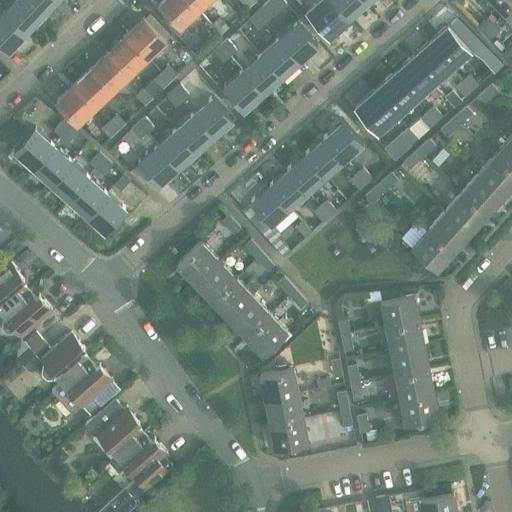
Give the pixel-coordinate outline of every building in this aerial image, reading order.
[(26,32),(43,14),(27,0),(13,0),(4,10),(26,32)] [(27,0),(43,14),(56,0),(27,0)] [(189,0),(162,0),(159,3),(181,26),(198,9),(189,0)] [(189,0),(198,9),(208,0),(189,0)] [(329,34),(347,18),(331,0),(320,0),(308,11),(329,34)] [(363,0),(331,0),(347,18),(365,2),(363,0)] [(511,0),(491,0),(503,12),(511,3),(511,0)] [(511,3),(503,12),(511,21),(511,3)] [(261,5),(255,11),(265,22),(271,16),(261,5)] [(4,10),(0,14),(0,40),(9,49),(26,32),(4,10)] [(258,28),(265,22),(255,11),(248,18),(258,28)] [(219,16),(211,23),(220,32),(228,25),(219,16)] [(144,17),(126,34),(148,57),(166,40),(144,17)] [(448,23),(428,41),(450,67),(470,49),(472,52),(482,60),(493,72),(502,63),(483,42),(480,39),(458,17),(449,25),(448,23)] [(477,27),(483,32),(493,22),(488,17),(477,27)] [(297,21),(278,37),(299,60),(317,44),(297,21)] [(489,39),(500,28),(493,22),(483,32),(489,39)] [(130,73),(148,57),(126,34),(109,50),(130,73)] [(280,76),(299,60),(278,37),(260,53),(280,76)] [(227,38),(220,44),(229,55),(236,49),(227,38)] [(428,41),(410,57),(432,83),(450,67),(428,41)] [(222,61),(229,55),(220,44),(213,51),(222,61)] [(109,50),(92,67),(113,89),(130,73),(109,50)] [(260,53),(242,69),(262,92),(280,76),(260,53)] [(410,57),(392,73),(414,98),(432,83),(410,57)] [(169,63),(161,71),(170,80),(178,72),(169,63)] [(92,67),(74,83),(96,106),(113,89),(92,67)] [(244,109),(262,92),(242,69),(223,86),(244,109)] [(162,87),(170,80),(161,71),(153,78),(162,87)] [(392,73),(374,89),(396,114),(414,98),(392,73)] [(469,73),(461,79),(471,90),(479,84),(469,73)] [(461,79),(455,85),(465,96),(471,90),(461,79)] [(179,82),(171,88),(182,101),(190,94),(179,82)] [(78,123),(78,122),(96,106),(74,83),(56,100),(78,123)] [(485,101),(498,90),(492,83),(478,94),(485,101)] [(144,87),(135,95),(144,104),(153,96),(144,87)] [(175,106),(182,101),(171,88),(165,94),(175,106)] [(374,89),(355,106),(377,131),(396,114),(374,89)] [(453,90),(445,97),(454,106),(461,99),(453,90)] [(193,113),(213,136),(232,119),(211,97),(193,113)] [(426,111),(435,122),(443,115),(433,104),(426,111)] [(454,115),(460,123),(473,112),(467,104),(454,115)] [(61,119),(49,108),(42,115),(55,127),(61,119)] [(418,138),(435,122),(426,111),(408,127),(418,138)] [(117,112),(109,120),(117,129),(125,121),(117,112)] [(195,151),(213,136),(193,113),(175,129),(195,151)] [(144,114),(137,121),(177,167),(195,151),(175,129),(165,138),(144,114)] [(447,135),(460,123),(454,115),(440,127),(447,135)] [(54,129),(60,135),(70,125),(63,119),(54,129)] [(362,142),(342,119),(323,136),(344,159),(362,142)] [(109,137),(117,129),(109,120),(101,127),(109,137)] [(139,160),(159,183),(177,167),(137,121),(133,124),(122,136),(131,146),(140,139),(150,151),(139,160)] [(67,141),(76,130),(70,125),(60,135),(67,141)] [(36,126),(15,149),(33,166),(54,142),(36,126)] [(411,144),(418,138),(408,127),(401,133),(411,144)] [(326,174),(344,159),(323,136),(305,152),(326,174)] [(511,136),(496,154),(511,168),(511,136)] [(430,137),(416,148),(423,156),(436,145),(430,137)] [(33,166),(51,182),(72,158),(54,142),(33,166)] [(403,160),(410,168),(423,156),(416,148),(403,160)] [(446,150),(440,149),(430,162),(436,167),(449,153),(446,150)] [(89,162),(96,167),(105,157),(99,151),(89,162)] [(308,190),(326,174),(305,152),(287,167),(308,190)] [(504,195),(511,186),(511,168),(496,154),(479,173),(504,195)] [(96,167),(104,174),(112,164),(105,157),(96,167)] [(72,158),(51,182),(69,198),(90,174),(72,158)] [(287,167),(269,183),(290,206),(308,190),(287,167)] [(365,183),(373,177),(364,167),(356,173),(365,183)] [(392,170),(379,182),(385,189),(398,177),(392,170)] [(121,190),(131,179),(123,172),(114,183),(121,190)] [(359,189),(365,183),(356,173),(350,178),(359,189)] [(479,173),(463,191),(488,214),(504,195),(479,173)] [(69,198),(86,214),(107,190),(90,174),(69,198)] [(365,194),(371,201),(385,189),(379,182),(365,194)] [(271,223),(290,206),(269,183),(251,200),(271,223)] [(105,230),(126,207),(107,190),(86,214),(105,230)] [(471,232),(488,214),(463,191),(446,210),(471,232)] [(326,199),(320,204),(329,214),(335,208),(326,199)] [(322,220),(329,214),(320,204),(313,210),(322,220)] [(446,210),(429,228),(454,251),(471,232),(446,210)] [(221,219),(233,233),(240,227),(228,213),(221,219)] [(303,220),(295,226),(305,236),(312,229),(303,220)] [(437,270),(454,251),(429,228),(412,247),(437,270)] [(243,244),(255,258),(262,251),(250,238),(243,244)] [(201,240),(176,263),(194,282),(219,258),(201,240)] [(274,265),(274,264),(262,251),(255,258),(267,271),(274,265)] [(1,257),(0,257),(0,310),(1,312),(9,305),(28,288),(16,274),(20,271),(11,261),(8,264),(1,257)] [(194,282),(211,300),(236,276),(219,258),(194,282)] [(276,281),(288,294),(295,288),(284,275),(276,281)] [(236,276),(211,300),(228,318),(253,294),(236,276)] [(9,305),(1,312),(4,315),(2,327),(6,332),(18,332),(21,335),(52,309),(44,299),(40,302),(28,288),(9,305)] [(295,288),(288,294),(300,307),(307,301),(295,288)] [(228,318),(245,336),(270,312),(253,294),(228,318)] [(380,300),(385,325),(419,319),(414,294),(380,300)] [(262,354),(288,330),(270,312),(245,336),(262,354)] [(337,316),(340,334),(350,332),(347,315),(337,316)] [(390,350),(424,343),(419,319),(385,325),(390,350)] [(36,330),(24,340),(30,347),(42,337),(36,330)] [(52,389),(52,390),(88,358),(76,344),(80,340),(71,331),(41,358),(43,360),(41,373),(46,378),(58,378),(61,381),(52,389)] [(343,351),(353,349),(350,332),(340,334),(343,351)] [(42,337),(30,347),(36,354),(48,344),(42,337)] [(428,367),(424,343),(390,350),(395,374),(428,367)] [(343,375),(343,374),(339,357),(330,358),(333,376),(343,375)] [(100,371),(88,358),(52,390),(70,410),(79,402),(82,405),(112,378),(104,368),(100,371)] [(346,365),(350,383),(359,381),(356,363),(346,365)] [(395,374),(400,398),(433,391),(428,367),(395,374)] [(293,368),(259,374),(264,399),(297,393),(293,368)] [(329,377),(317,380),(318,388),(331,385),(329,377)] [(350,383),(353,399),(353,400),(363,398),(359,381),(350,383)] [(336,391),(340,409),(349,407),(345,389),(336,391)] [(405,423),(438,416),(433,391),(400,398),(405,423)] [(264,399),(269,423),(302,417),(297,393),(264,399)] [(115,396),(84,423),(94,434),(96,432),(116,456),(143,432),(131,418),(135,415),(126,406),(124,407),(115,396)] [(343,425),(352,423),(349,407),(340,409),(343,425)] [(377,428),(369,430),(366,412),(356,414),(362,443),(379,440),(377,428)] [(274,448),(307,441),(302,417),(269,423),(274,448)] [(143,432),(116,456),(137,479),(128,486),(136,496),(167,469),(159,460),(167,452),(159,443),(155,446),(143,432)] [(60,447),(52,454),(59,462),(67,455),(60,447)] [(121,490),(96,511),(123,511),(133,504),(121,490)] [(419,498),(421,511),(458,511),(454,492),(419,498)]
